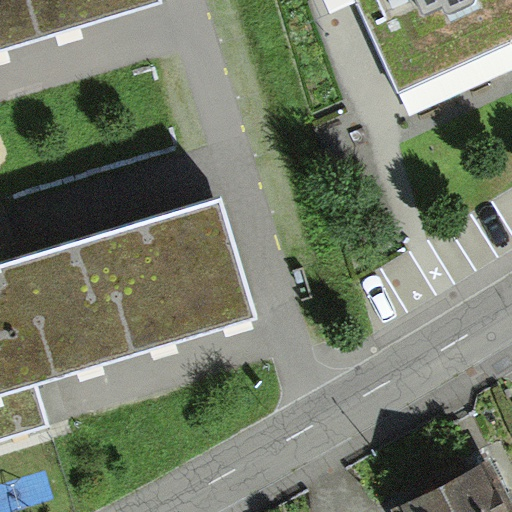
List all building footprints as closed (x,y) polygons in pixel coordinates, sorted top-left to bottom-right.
[(0,0),(0,48),(152,0),(0,0)] [(358,0),(376,38),(460,0),(358,0)] [(511,0),(460,0),(376,38),(401,94),(511,43),(511,0)] [(0,257),(0,439),(43,427),(31,389),(261,319),(224,196),(2,263),(0,257)] [(489,462),(402,504),(406,511),(511,511),(511,508),(499,482),(489,462)]
